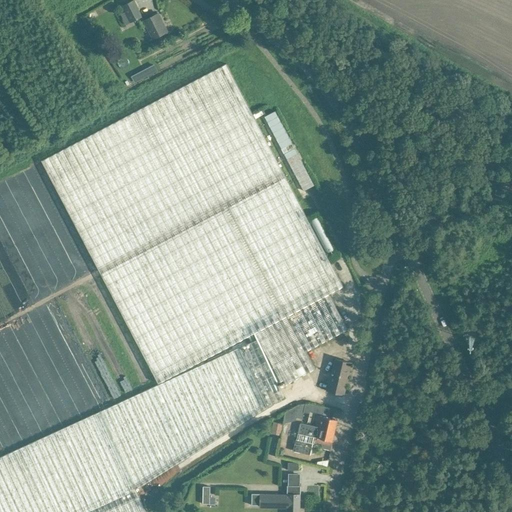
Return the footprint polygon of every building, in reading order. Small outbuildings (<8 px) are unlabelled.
[(134,0),(133,0),(125,4),(122,6),(125,11),(131,23),(139,19),(143,17),(134,0)] [(125,11),(120,14),(126,25),(131,23),(125,11)] [(158,13),(144,20),(146,25),(153,39),(167,31),(158,13)] [(153,64),(131,76),(135,83),(157,71),(153,64)] [(283,398),(278,385),(283,382),(285,387),(314,372),(304,354),(347,331),(328,296),(342,288),(226,65),(40,162),(155,384),(255,335),(257,339),(0,456),(0,511),(146,511),(136,489),(283,398)] [(275,111),(264,117),(304,191),(314,185),(275,111)] [(322,350),(316,352),(321,366),(327,364),(322,350)] [(351,363),(341,361),(335,359),(335,360),(330,381),(329,383),(327,390),(344,394),(351,363)] [(279,416),(266,423),(268,427),(281,420),(279,416)] [(337,420),(328,418),(317,416),(315,426),(335,431),(337,420)] [(330,451),(335,431),(315,426),(312,437),(314,437),(313,442),(321,444),(323,449),(330,451)] [(313,443),(296,439),(293,451),(310,455),(313,443)] [(252,493),(252,505),(287,506),(286,511),(300,511),(301,486),(287,485),(287,494),(252,493)]
